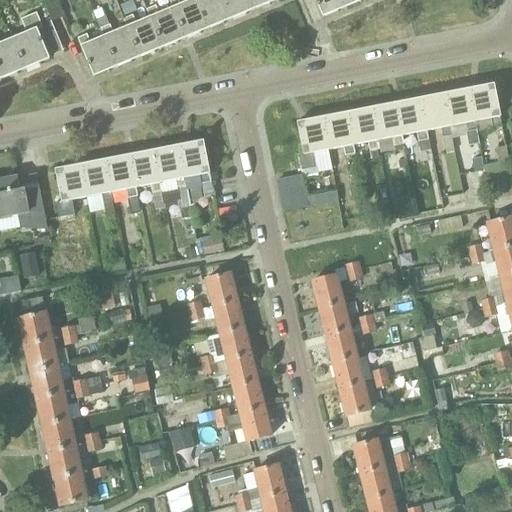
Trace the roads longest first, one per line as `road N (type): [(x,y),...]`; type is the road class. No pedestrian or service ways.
road 1 (residential): [(240,95),(334,511)]
road 2 (residential): [(240,95),(511,39)]
road 3 (residential): [(0,139),(240,95)]
